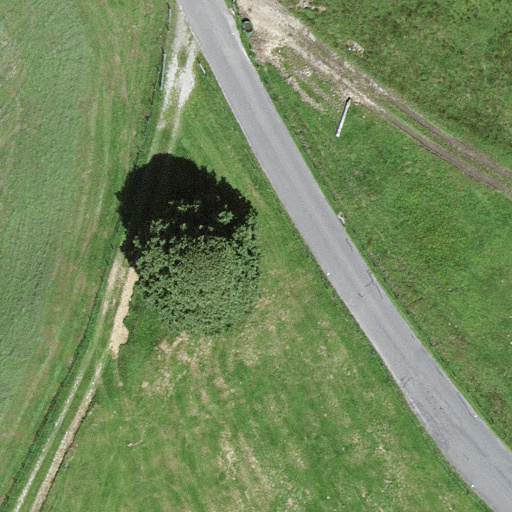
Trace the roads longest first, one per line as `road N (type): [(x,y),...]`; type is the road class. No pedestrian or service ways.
road 1 (unclassified): [(511,492),(471,455),(362,298),(204,0)]
road 2 (track): [(193,0),(167,142),(110,341),(27,511)]
